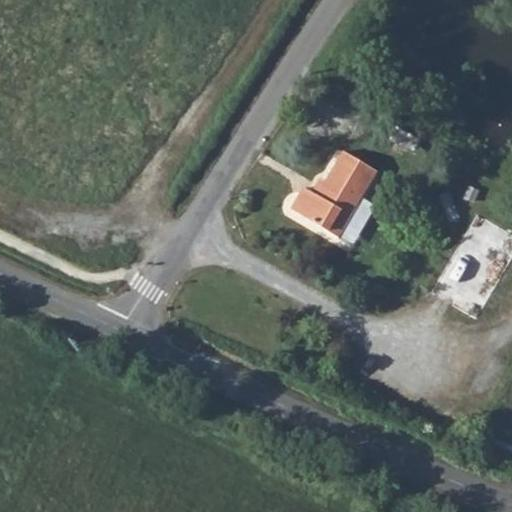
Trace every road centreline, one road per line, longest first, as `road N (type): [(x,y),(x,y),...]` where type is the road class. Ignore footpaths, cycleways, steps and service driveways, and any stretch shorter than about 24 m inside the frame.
road 1 (tertiary): [(511,505),(117,329)]
road 2 (residential): [(117,329),(183,243),(336,0)]
road 3 (tertiary): [(117,329),(0,273)]
